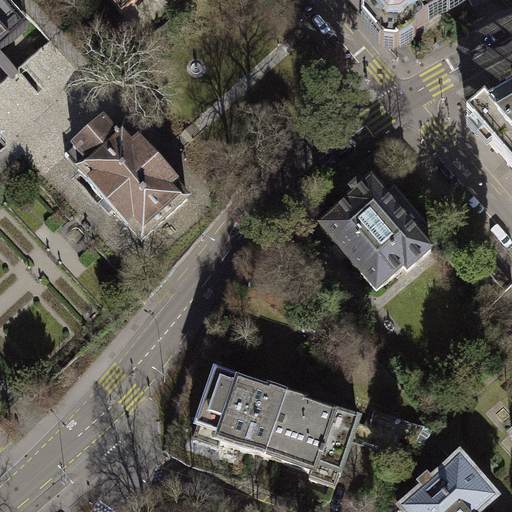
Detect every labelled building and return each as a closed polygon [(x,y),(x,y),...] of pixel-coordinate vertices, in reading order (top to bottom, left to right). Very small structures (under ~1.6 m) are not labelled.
[(108,0),(122,16),(139,0),(108,0)] [(474,0),(346,0),(390,50),(397,50),(416,39),(417,32),(413,24),(420,19),(424,26),(427,24),(429,26),(474,0)] [(0,50),(25,29),(0,1),(0,50)] [(511,93),(489,107),(485,103),(467,119),(511,169),(511,93)] [(87,163),(79,171),(92,185),(91,186),(127,227),(128,226),(142,241),(188,200),(174,185),(175,185),(138,144),(138,145),(124,130),(117,136),(104,122),(74,149),(87,163)] [(385,198),(372,182),(364,189),(360,184),(350,193),(354,198),(347,204),(347,205),(321,228),(345,256),(356,269),(377,293),(404,270),(408,274),(432,253),(421,240),(431,231),(395,190),(385,198)] [(266,461),(287,398),(270,393),(269,395),(242,386),(243,383),(216,374),(198,428),(198,429),(194,443),(219,451),(221,446),(266,461)] [(287,398),(266,461),(311,476),(309,482),(335,491),(340,476),(341,477),(352,443),(353,439),(354,439),(359,425),(358,425),(359,422),(332,414),(332,416),(304,407),(305,404),(287,398)] [(400,438),(410,441),(414,434),(400,429),(402,422),(374,412),(369,429),(365,440),(393,450),(397,437),(400,438)] [(393,457),(400,438),(397,437),(393,450),(365,440),(369,429),(359,425),(354,439),(353,439),(352,443),(393,457)] [(432,432),(420,428),(413,443),(425,447),(432,432)] [(482,511),(495,501),(460,460),(434,483),(427,476),(416,485),(422,492),(401,510),(402,511),(403,511),(408,508),(410,511),(482,511)]
